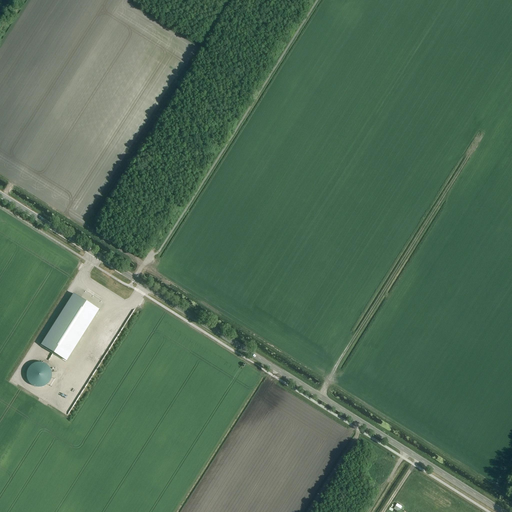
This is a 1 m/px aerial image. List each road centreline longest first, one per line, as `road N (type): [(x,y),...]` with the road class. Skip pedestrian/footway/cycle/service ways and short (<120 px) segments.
road 1 (tertiary): [(134,279),(503,511)]
road 2 (track): [(152,254),(315,0)]
road 3 (unknown): [(233,0),(87,228)]
road 4 (tertiary): [(0,194),(134,279)]
